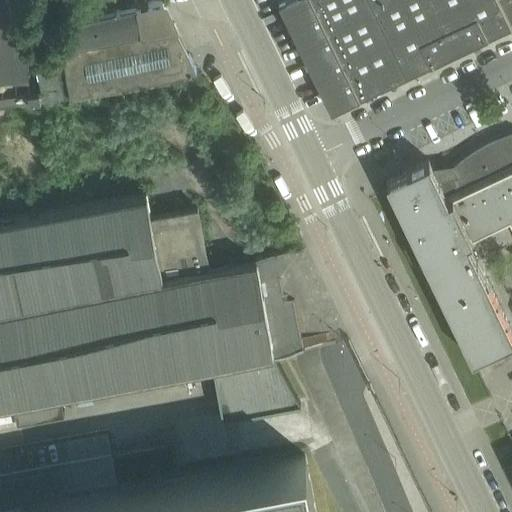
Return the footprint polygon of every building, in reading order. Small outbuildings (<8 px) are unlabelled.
[(0,0),(0,79),(29,78),(23,0),(0,0)] [(176,24),(175,24),(163,0),(154,0),(57,18),(62,43),(34,48),(43,96),(71,91),(196,68),(189,53),(190,52),(176,24)] [(511,21),(501,0),(280,0),(279,1),(331,109),(511,21)] [(511,0),(501,0),(511,21),(511,0)] [(511,131),(509,133),(499,136),(494,138),(490,141),(481,145),(477,148),(473,150),(464,156),(457,163),(453,166),(450,170),(452,173),(451,173),(439,179),(430,159),(386,180),(472,357),(511,338),(511,330),(477,258),(511,240),(511,131)] [(146,192),(0,218),(0,401),(14,399),(17,420),(65,412),(61,390),(215,362),(224,418),(300,403),(274,353),(273,352),(257,263),(256,264),(210,272),(209,269),(198,207),(151,215),(146,192)] [(320,314),(322,322),(304,326),(307,345),(341,339),(336,311),(320,314)] [(316,511),(306,455),(5,511),(316,511)]
